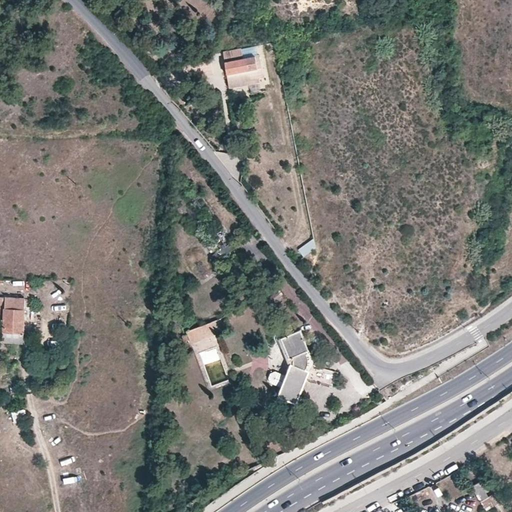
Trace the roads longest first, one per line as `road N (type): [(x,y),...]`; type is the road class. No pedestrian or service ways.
road 1 (residential): [(511,308),(431,357),(399,369),(371,361),(136,66),(71,0)]
road 2 (primary): [(511,352),(231,511)]
road 3 (primary): [(278,511),(511,378)]
road 4 (unclassified): [(348,511),(511,417)]
road 5 (track): [(58,511),(31,395)]
